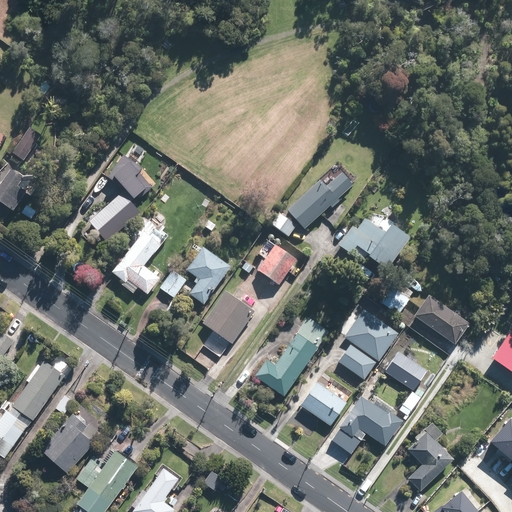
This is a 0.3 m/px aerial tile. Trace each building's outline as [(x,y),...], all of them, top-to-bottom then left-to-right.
[(39,135),(29,129),(12,153),(22,160),(39,135)] [(18,180),(8,173),(0,185),(0,204),(10,212),(23,194),(14,187),(18,180)] [(317,183),(286,211),(302,228),(349,186),(339,174),(323,189),(317,183)] [(137,214),(120,195),(88,223),(104,242),(137,214)] [(294,224),(280,215),(273,224),(287,234),(294,224)] [(23,221),(16,216),(6,230),(13,235),(23,221)] [(217,225),(207,219),(202,227),(211,234),(217,225)] [(386,266),(405,238),(389,227),(382,236),(364,222),(357,232),(351,228),(339,244),(349,251),(354,244),(386,266)] [(156,245),(142,235),(113,273),(123,280),(125,277),(146,293),(157,278),(140,266),(156,245)] [(297,258),(275,243),(256,270),(278,285),(297,258)] [(225,269),(199,252),(187,270),(200,279),(190,293),(203,302),(225,269)] [(182,284),(170,275),(161,288),(174,297),(182,284)] [(407,294),(394,286),(382,303),(395,311),(407,294)] [(251,313),(223,295),(203,324),(231,342),(251,313)] [(463,325),(428,300),(417,316),(453,340),(463,325)] [(511,319),(499,310),(483,335),(511,355),(511,319)] [(393,334),(362,313),(345,338),(376,359),(393,334)] [(324,333),(306,321),(274,369),(266,363),(256,377),(282,395),(324,333)] [(12,341),(2,334),(0,336),(0,356),(1,356),(12,341)] [(372,363),(351,348),(341,362),(362,377),(372,363)] [(423,371),(397,354),(385,372),(410,389),(423,371)] [(61,377),(44,365),(8,416),(6,414),(0,421),(0,448),(6,453),(61,377)] [(511,386),(511,380),(504,375),(498,384),(509,391),(511,386)] [(342,405),(314,386),(301,406),(328,424),(342,405)] [(421,397),(411,390),(399,406),(410,413),(421,397)] [(387,418),(358,398),(338,427),(351,435),(357,426),(383,444),(398,422),(388,416),(387,418)] [(511,421),(505,415),(485,439),(511,461),(509,464),(511,466),(511,421)] [(70,418),(41,449),(65,471),(94,439),(70,418)] [(448,458),(421,433),(407,448),(419,460),(404,476),(418,489),(448,458)] [(488,451),(480,458),(488,467),(496,459),(488,451)] [(101,511),(132,467),(113,454),(104,467),(93,459),(79,480),(90,487),(79,504),(90,511),(101,511)] [(173,479),(161,471),(134,511),(135,511),(169,511),(170,511),(157,502),(173,479)] [(461,511),(470,505),(453,486),(430,506),(434,511),(461,511)]
